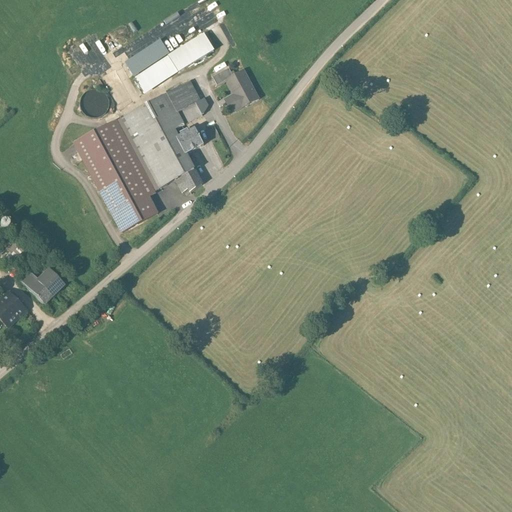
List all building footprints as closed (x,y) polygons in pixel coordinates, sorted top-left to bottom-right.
[(137,77),(147,94),(215,53),(205,36),(137,77)] [(217,87),(225,83),(234,78),(229,68),(211,77),(217,87)] [(261,102),(245,72),(234,78),(225,83),(233,97),(235,102),(226,107),(231,117),(261,102)] [(185,128),(203,118),(197,107),(201,105),(189,83),(167,95),(185,128)] [(108,111),(109,106),(108,101),(106,97),(102,93),(98,91),(93,91),(88,92),(84,95),(81,99),(80,103),(80,108),(81,113),(84,116),(88,119),(93,120),(98,120),(102,118),(106,115),(108,111)] [(167,95),(121,120),(160,191),(175,182),(183,196),(202,185),(187,157),(178,141),(174,133),(185,128),(167,95)] [(121,120),(73,145),(97,189),(122,234),(143,222),(157,213),(148,195),(160,191),(121,120)] [(206,129),(211,139),(219,136),(214,126),(206,129)] [(197,131),(178,141),(187,157),(205,146),(197,131)] [(8,224),(8,222),(6,221),(4,220),(2,220),(0,220),(0,229),(1,231),(3,231),(5,231),(6,230),(8,229),(8,227),(9,225),(8,224)] [(12,235),(0,247),(0,263),(6,269),(12,263),(16,267),(30,253),(12,235)] [(41,279),(33,271),(20,283),(43,307),(51,299),(62,288),(54,279),(47,272),(41,279)] [(27,313),(8,294),(0,302),(0,323),(8,331),(27,313)]
